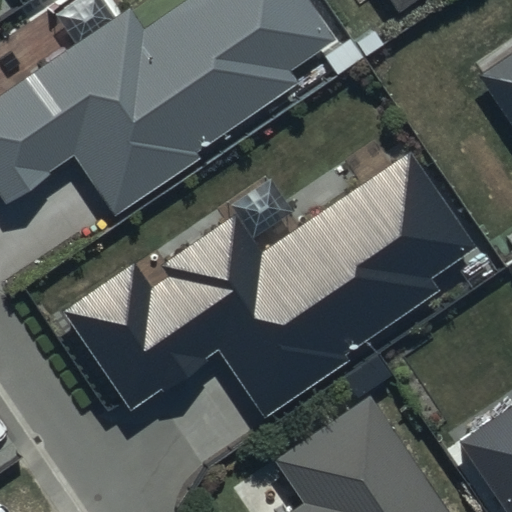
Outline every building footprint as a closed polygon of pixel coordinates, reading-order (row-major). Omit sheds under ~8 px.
[(0,196),(5,204),(75,157),(117,218),(203,160),(198,152),(300,83),(292,72),(337,42),(308,0),(187,0),(144,30),(130,10),(0,97),(0,196)] [(387,0),(397,13),(415,0),(387,0)] [(511,52),(478,76),(511,125),(511,52)] [(134,267),(67,313),(133,407),(219,348),(266,417),(347,361),(342,357),(438,291),(430,279),(475,248),(409,154),(261,256),(234,217),(164,266),(173,279),(152,293),(134,267)] [(453,511),(371,392),(270,460),(300,503),(287,511),(453,511)] [(511,511),(511,408),(461,443),(508,511),(511,511)]
